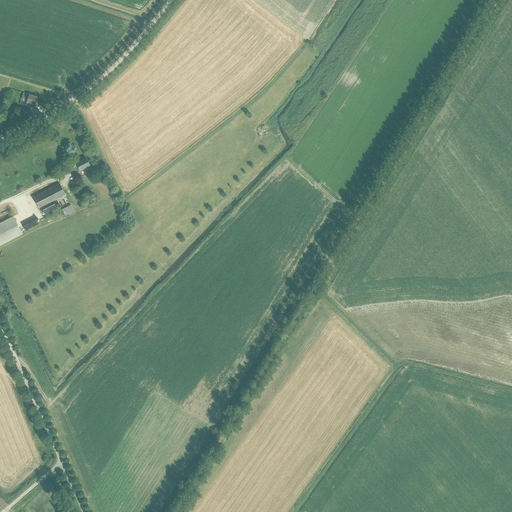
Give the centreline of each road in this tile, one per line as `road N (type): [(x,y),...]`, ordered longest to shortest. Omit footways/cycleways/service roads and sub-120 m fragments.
road 1 (track): [(174,511),(494,0)]
road 2 (unclassified): [(0,140),(79,97),(169,0)]
road 3 (unclassified): [(0,323),(61,463)]
